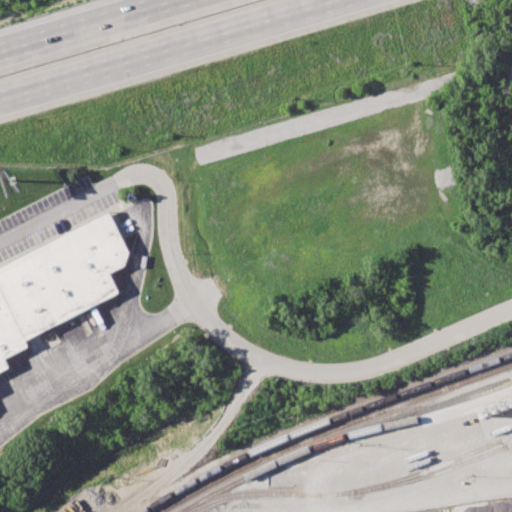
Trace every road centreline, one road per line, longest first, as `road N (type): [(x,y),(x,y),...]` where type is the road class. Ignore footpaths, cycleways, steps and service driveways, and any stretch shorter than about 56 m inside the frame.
road 1 (residential): [(126,178),(157,179),(199,304),(232,344),(272,368),(325,379),(374,372),(511,311)]
road 2 (motorway): [(0,91),(311,0)]
road 3 (motorway): [(201,0),(0,59)]
